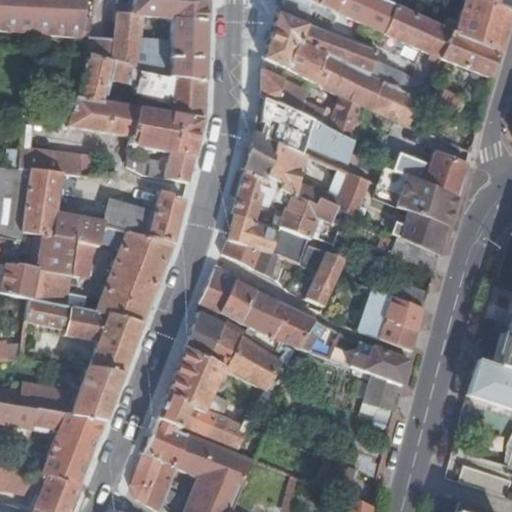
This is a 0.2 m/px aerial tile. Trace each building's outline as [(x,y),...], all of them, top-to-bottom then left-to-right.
[(0,0),(0,31),(78,39),(79,36),(82,16),(83,0),(0,0)] [(86,54),(132,67),(139,16),(171,18),(170,48),(149,46),(148,71),(169,77),(170,74),(204,81),(206,1),(205,0),(133,0),(131,13),(117,12),(114,39),(89,36),(88,38),(86,54)] [(280,0),(279,4),(311,15),(316,2),(338,13),(338,12),(385,34),(442,58),(455,31),(406,11),(396,7),(384,1),(382,0),(280,0)] [(399,0),(396,7),(406,11),(410,1),(406,0),(399,0)] [(500,50),(511,3),(511,0),(466,0),(458,32),(500,50)] [(324,55),(382,82),(417,98),(422,100),(429,86),(379,63),(380,60),(375,58),(378,52),(277,13),(263,59),(286,69),(296,43),(324,55)] [(82,16),(79,36),(88,38),(89,36),(91,17),(82,16)] [(500,50),(458,32),(455,31),(442,58),(492,79),(500,50)] [(136,40),(132,67),(148,71),(149,46),(170,48),(170,41),(136,40)] [(311,81),(324,55),(296,43),(286,69),(311,81)] [(168,103),(166,112),(202,119),(204,81),(170,74),(169,77),(148,71),(132,67),(86,54),(74,97),(76,97),(98,101),(104,101),(111,78),(137,85),(135,93),(168,103)] [(324,55),(311,81),(340,98),(341,97),(362,106),(369,110),(382,82),(324,55)] [(306,101),(308,92),(260,70),(261,99),(301,117),(306,101)] [(413,108),(417,98),(382,82),(369,110),(406,125),(413,108)] [(432,105),(455,116),(463,100),(430,85),(429,86),(422,100),(432,105)] [(98,101),(76,97),(72,110),(71,110),(67,125),(131,135),(138,107),(104,101),(98,101)] [(339,103),(336,113),(356,127),(360,111),(362,106),(341,97),(340,98),(339,103)] [(417,98),(413,108),(427,114),(432,105),(422,100),(417,98)] [(301,117),(261,99),(256,121),(268,126),(264,137),(263,138),(301,154),(301,152),(306,142),(357,163),(360,156),(350,152),(353,142),(352,141),(321,126),(301,117)] [(306,101),(301,117),(321,126),(326,114),(328,107),(323,104),(321,109),(306,101)] [(19,145),(29,146),(32,107),(23,106),(19,137),(19,145)] [(143,174),(187,182),(196,146),(202,119),(166,112),(138,107),(131,135),(129,143),(128,166),(143,174)] [(326,114),(321,126),(352,141),(356,127),(336,113),(334,119),(326,114)] [(468,121),(477,125),(478,122),(478,120),(471,116),(468,121)] [(280,189),(287,192),(292,195),(296,196),(306,155),(301,152),(301,154),(263,138),(264,137),(253,132),(243,173),(264,182),(267,177),(282,185),(280,189)] [(102,224),(127,231),(170,243),(172,243),(182,198),(158,192),(155,206),(144,203),(142,213),(108,204),(104,221),(55,212),(61,174),(79,176),(81,156),(29,146),(19,145),(16,169),(29,170),(19,230),(27,231),(41,234),(74,240),(97,244),(102,224)] [(393,171),(406,176),(456,197),(466,162),(435,151),(431,163),(402,150),(393,171)] [(0,263),(3,264),(15,266),(16,265),(19,239),(26,240),(27,231),(19,230),(29,170),(16,169),(0,167),(0,263)] [(338,207),(356,216),(369,183),(370,180),(349,172),(339,197),(311,186),(307,196),(301,193),(299,197),(317,205),(320,198),(338,207)] [(283,201),(287,192),(280,189),(282,185),(267,177),(264,182),(243,173),(230,213),(233,214),(233,213),(254,221),(254,220),(260,204),(266,206),(268,198),(282,203),(283,201)] [(398,205),(408,209),(446,224),(448,225),(453,207),(456,197),(406,176),(398,205)] [(292,195),(287,192),(283,201),(287,202),(289,202),(292,195)] [(332,223),(338,207),(320,198),(317,205),(299,197),(296,196),(292,195),(289,202),(287,202),(284,212),(277,210),(274,218),(273,225),(279,227),(279,226),(312,238),(313,236),(319,218),(332,223)] [(387,230),(438,254),(446,224),(408,209),(403,225),(397,223),(395,226),(390,225),(387,230)] [(233,214),(227,239),(253,248),(263,251),(271,254),(278,232),(277,232),(253,224),(254,221),(233,213),(233,214)] [(276,256),(282,257),(286,259),(290,260),(302,264),(302,263),(308,247),(309,248),(312,238),(279,226),(279,227),(277,232),(278,232),(271,254),(276,256)] [(140,323),(170,243),(127,231),(117,258),(112,256),(109,265),(114,266),(97,312),(140,323)] [(37,268),(69,273),(74,240),(41,234),(36,268),(37,268)] [(384,236),(379,249),(391,254),(396,241),(384,236)] [(253,248),(227,239),(222,254),(247,265),(253,248)] [(302,263),(313,266),(319,252),(309,248),(308,247),(302,263)] [(253,248),(247,265),(255,269),(263,251),(253,248)] [(271,254),(263,251),(255,269),(269,275),(276,256),(271,254)] [(313,266),(319,269),(326,254),(319,252),(313,266)] [(306,299),(324,307),(337,276),(345,260),(326,254),(319,269),(306,299)] [(0,290),(30,297),(32,297),(37,268),(36,268),(16,265),(15,266),(3,264),(0,283),(0,290)] [(37,268),(32,297),(66,304),(70,273),(69,273),(37,268)] [(221,314),(235,282),(212,271),(199,304),(221,314)] [(397,281),(392,296),(423,308),(427,293),(397,281)] [(242,324),(255,292),(235,282),(221,314),(242,324)] [(273,337),(290,309),(255,292),(242,324),(249,327),(250,326),(273,337)] [(386,317),(378,339),(411,352),(423,308),(392,296),(388,305),(363,296),(361,301),(355,299),(353,304),(386,317)] [(142,323),(140,323),(97,312),(66,304),(32,297),(30,297),(26,320),(68,328),(66,333),(98,341),(88,367),(123,373),(142,323)] [(290,309),(273,337),(328,357),(335,341),(311,332),(317,323),(290,309)] [(190,330),(193,331),(214,341),(206,359),(225,368),(226,369),(244,337),(238,334),(226,327),(198,312),(196,318),(190,330)] [(511,313),(495,368),(511,372),(511,313)] [(193,331),(186,350),(206,359),(214,341),(193,331)] [(225,368),(224,369),(267,389),(282,362),(244,337),(226,369),(225,368)] [(363,370),(372,374),(402,384),(408,360),(372,347),(363,370)] [(185,428),(190,430),(237,449),(248,428),(206,410),(215,388),(222,392),(224,386),(218,383),(224,369),(225,368),(206,359),(186,350),(184,349),(170,383),(165,395),(190,406),(181,426),(185,428)] [(511,372),(495,368),(477,361),(465,395),(511,410),(511,417),(507,416),(492,469),(511,475),(511,372)] [(53,388),(49,412),(104,421),(123,373),(88,367),(78,393),(53,388)] [(402,384),(372,374),(363,402),(394,412),(402,384)] [(23,388),(20,407),(49,412),(53,388),(33,384),(23,388)] [(165,395),(157,418),(181,428),(181,426),(190,406),(165,395)] [(58,431),(41,474),(79,484),(104,421),(49,412),(20,407),(0,403),(0,417),(1,418),(58,431)] [(168,490),(176,469),(175,468),(188,435),(189,432),(190,430),(185,428),(183,433),(179,431),(181,428),(157,418),(138,465),(130,486),(135,500),(144,505),(145,505),(157,511),(159,511),(162,506),(164,500),(168,490)] [(232,511),(253,461),(188,435),(175,468),(176,469),(199,478),(184,511),(232,511)] [(346,498),(356,471),(326,459),(319,477),(324,480),(321,488),(331,492),(341,496),(346,498)] [(68,511),(79,484),(41,474),(38,474),(13,470),(0,466),(0,487),(26,493),(38,499),(35,506),(31,504),(27,511),(68,511)] [(468,468),(463,484),(499,496),(504,479),(468,468)] [(294,511),(303,481),(292,477),(282,511),(294,511)] [(168,490),(164,500),(169,502),(175,493),(168,490)] [(346,511),(369,511),(370,508),(348,499),(346,511)] [(495,511),(460,501),(456,511),(495,511)]
